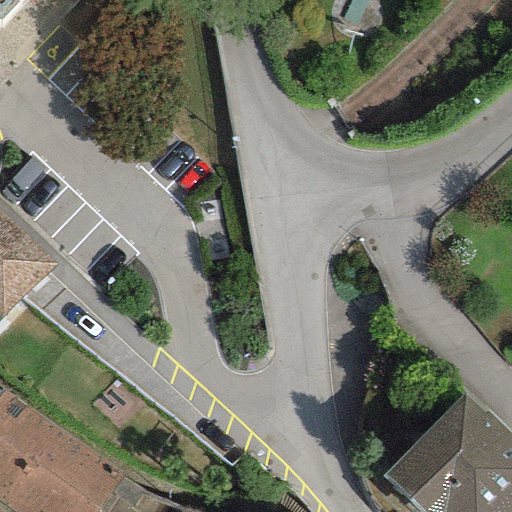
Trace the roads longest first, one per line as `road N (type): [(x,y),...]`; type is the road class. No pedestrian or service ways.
road 1 (residential): [(359,511),(322,440),(295,210)]
road 2 (residential): [(385,204),(391,252),(424,320),(511,425)]
road 3 (residential): [(295,210),(242,57),(239,0)]
road 4 (residential): [(385,204),(462,171),(511,129)]
